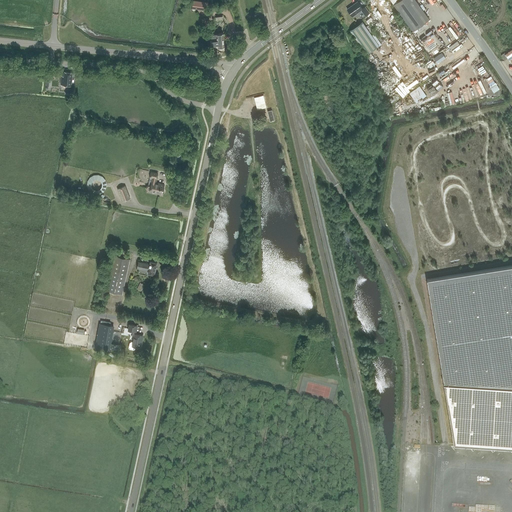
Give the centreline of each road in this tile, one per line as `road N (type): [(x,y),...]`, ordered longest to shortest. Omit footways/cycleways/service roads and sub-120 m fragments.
road 1 (tertiary): [(131,511),(217,109)]
road 2 (tertiary): [(230,75),(195,61),(52,46)]
road 3 (unclassified): [(203,105),(177,98),(138,70),(52,61)]
